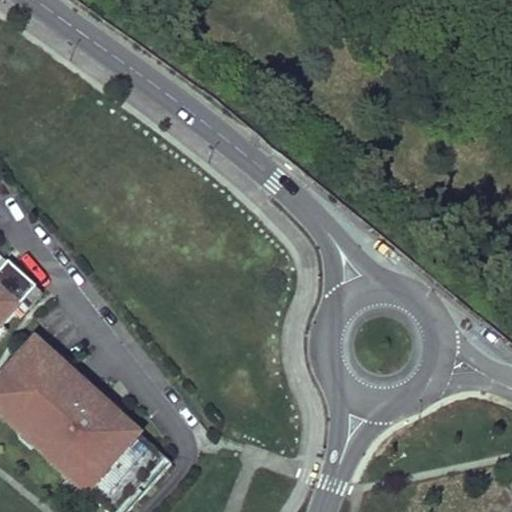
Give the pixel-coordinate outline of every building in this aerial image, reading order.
[(9,264),(0,274),(0,284),(14,269),(9,264)] [(0,329),(37,290),(14,269),(0,284),(0,329)] [(60,365),(37,344),(31,350),(54,371),(60,365)] [(31,350),(0,384),(0,406),(2,408),(0,411),(0,416),(19,433),(23,429),(40,445),(36,449),(69,479),(73,474),(90,490),(86,494),(106,511),(120,511),(131,500),(128,496),(146,476),(149,480),(166,461),(60,365),(54,371),(31,350)] [(23,429),(19,433),(36,449),(40,445),(23,429)] [(120,511),(130,511),(172,466),(166,461),(149,480),(146,476),(128,496),(131,500),(120,511)] [(73,474),(69,479),(86,494),(90,490),(73,474)]
